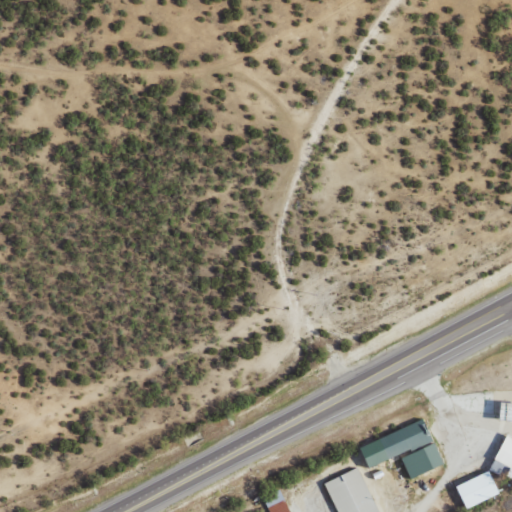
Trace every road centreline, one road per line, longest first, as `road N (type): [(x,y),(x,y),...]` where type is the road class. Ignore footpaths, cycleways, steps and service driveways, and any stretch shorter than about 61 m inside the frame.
road 1 (trunk): [(123,511),(511,309)]
road 2 (residential): [(266,0),(304,328),(342,395)]
